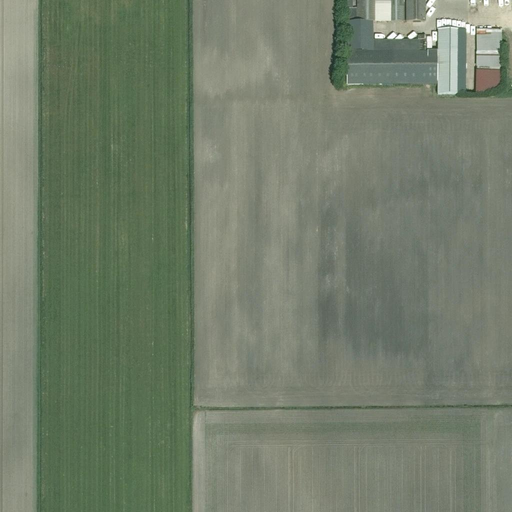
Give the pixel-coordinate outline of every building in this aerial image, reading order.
[(357,0),(357,23),(376,23),(376,0),(357,0)] [(403,23),(403,0),(388,0),(388,23),(403,23)] [(406,0),(406,23),(425,23),(424,0),(406,0)] [(384,67),(384,53),(348,54),(349,68),(384,67)] [(399,56),(400,66),(411,66),(411,55),(399,56)] [(348,69),(348,85),(395,85),(395,68),(348,69)] [(400,85),(411,85),(411,71),(399,71),(400,85)]
